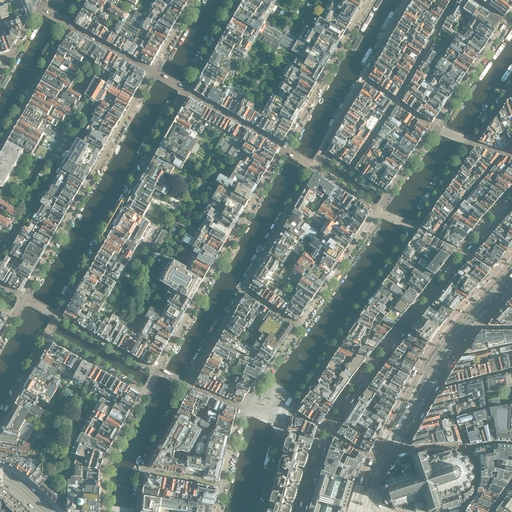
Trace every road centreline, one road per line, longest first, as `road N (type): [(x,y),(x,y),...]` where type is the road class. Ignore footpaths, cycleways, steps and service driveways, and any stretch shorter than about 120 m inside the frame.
road 1 (residential): [(511,199),(336,418),(301,511)]
road 2 (tertiary): [(511,259),(432,348),(373,455),(355,511)]
road 3 (residential): [(57,316),(187,89)]
road 4 (residential): [(152,71),(23,297)]
road 5 (residential): [(284,148),(157,371)]
road 6 (residential): [(188,384),(314,166)]
road 7 (residential): [(378,210),(244,408)]
road 8 (residential): [(289,412),(414,227)]
road 9 (residential): [(350,170),(454,0)]
road 10 (residential): [(322,152),(406,0)]
road 11 (residential): [(368,0),(284,148)]
road 12 (residential): [(0,146),(68,24)]
road 13 (residential): [(511,14),(435,127)]
road 14 (residential): [(145,392),(106,462),(101,511)]
